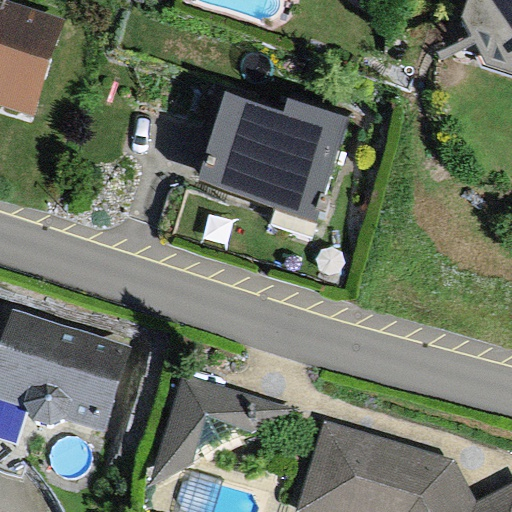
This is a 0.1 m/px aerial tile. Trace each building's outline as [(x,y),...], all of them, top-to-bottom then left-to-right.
[(511,0),(474,0),(464,33),(495,80),(511,70),(511,0)] [(46,28),(0,14),(0,112),(19,118),(46,28)] [(220,106),(193,197),(308,232),(342,124),(281,105),(275,123),(220,106)] [(48,440),(59,422),(94,433),(120,355),(12,320),(0,357),(0,415),(10,418),(13,437),(33,440),(48,440)] [(173,387),(145,490),(278,418),(173,387)] [(467,508),(438,464),(317,427),(291,511),(511,511),(511,488),(511,486),(467,508)]
